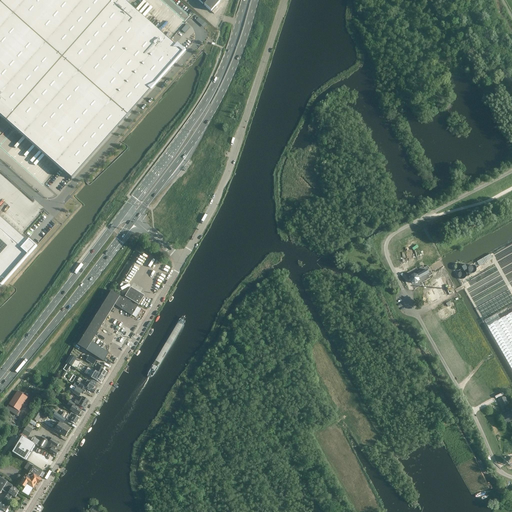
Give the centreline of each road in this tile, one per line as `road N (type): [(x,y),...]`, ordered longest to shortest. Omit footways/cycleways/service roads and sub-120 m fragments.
road 1 (unclassified): [(28,511),(183,260)]
road 2 (unclassified): [(511,477),(498,469),(417,314),(407,279),(388,258),(386,245),(398,231)]
road 3 (unclassified): [(183,260),(228,171),(285,0)]
road 4 (primary): [(133,219),(213,107),(255,0)]
road 5 (primary): [(245,0),(210,95),(123,211)]
road 6 (primary): [(0,390),(133,219)]
road 7 (primary): [(123,211),(0,374)]
